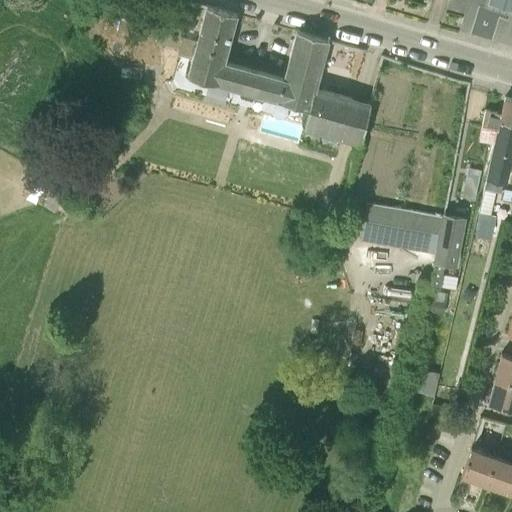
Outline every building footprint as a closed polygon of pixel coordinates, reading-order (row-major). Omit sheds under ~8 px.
[(236,13),(206,4),(186,73),(216,82),(216,83),(308,108),(302,127),(358,142),(369,102),(314,87),(327,38),(296,29),(283,75),(223,58),(236,13)] [(511,122),(511,98),(504,96),(500,113),(485,109),(481,124),(495,127),(498,128),(500,120),(511,122)] [(511,151),(511,122),(500,120),(498,128),(495,127),(496,128),(485,177),(487,177),(478,212),(479,212),(475,233),(492,237),(495,216),(487,214),(493,191),(500,192),(503,180),(505,181),(511,151)] [(36,200),(54,212),(69,189),(41,171),(34,182),(44,189),(36,200)] [(360,235),(415,245),(420,212),(365,203),(360,235)] [(445,214),(443,214),(434,261),(433,261),(429,284),(439,286),(443,263),(454,265),(463,218),(445,214)] [(443,309),(445,292),(434,290),(431,307),(443,309)] [(494,377),(511,381),(511,355),(501,352),(500,353),(501,354),(494,377)] [(511,408),(511,381),(494,377),(487,400),(486,401),(511,408)] [(462,476),(485,484),(495,456),(470,447),(460,476),(462,476)] [(511,481),(511,461),(495,456),(485,484),(508,492),(511,481)]
